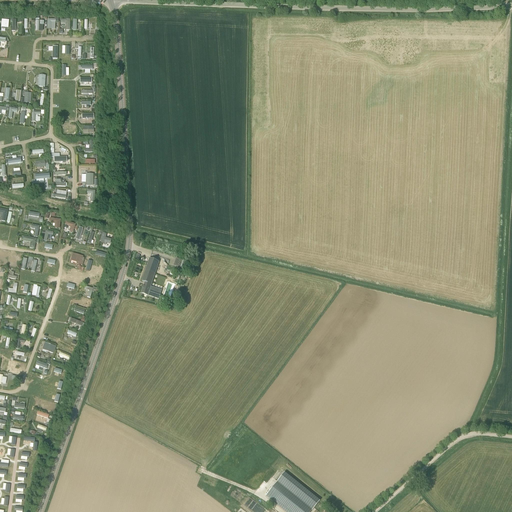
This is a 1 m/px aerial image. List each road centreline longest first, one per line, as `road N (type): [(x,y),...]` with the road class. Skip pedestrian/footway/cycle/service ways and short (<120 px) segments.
road 1 (tertiary): [(39,511),(129,242),(112,1)]
road 2 (unclassified): [(511,8),(112,1)]
road 3 (unclassified): [(374,511),(461,437),(511,436)]
